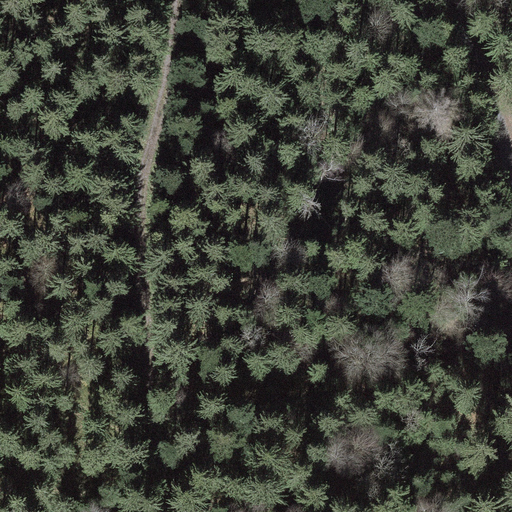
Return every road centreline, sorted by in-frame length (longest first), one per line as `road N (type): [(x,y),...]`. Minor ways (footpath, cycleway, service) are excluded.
road 1 (track): [(184,0),(180,54),(142,200),(155,442),(185,511)]
road 2 (unclassified): [(454,0),(511,172)]
